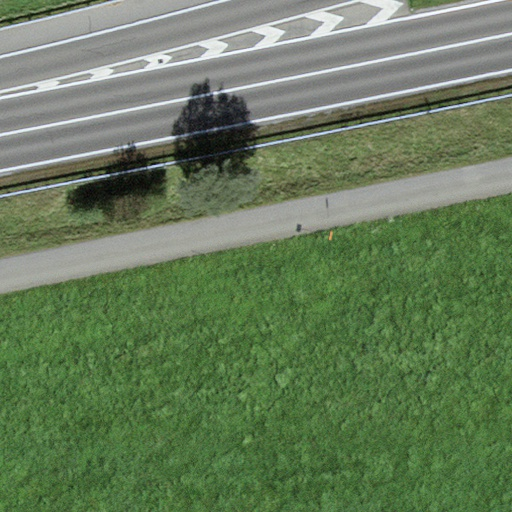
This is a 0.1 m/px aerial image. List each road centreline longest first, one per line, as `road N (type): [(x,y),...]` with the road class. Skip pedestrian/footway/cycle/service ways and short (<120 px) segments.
road 1 (unclassified): [(0,274),(511,171)]
road 2 (trunk): [(511,33),(0,134)]
road 3 (trunk): [(292,0),(0,77)]
